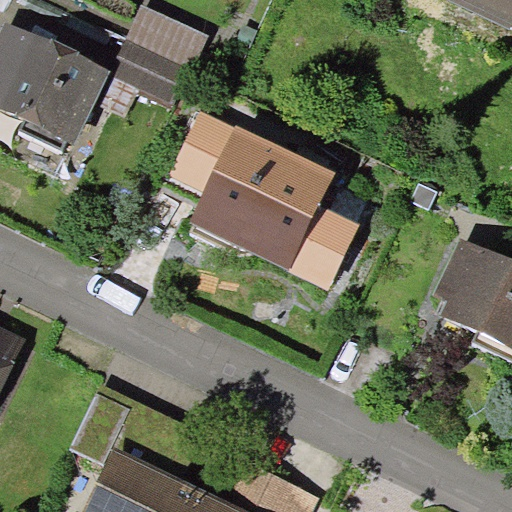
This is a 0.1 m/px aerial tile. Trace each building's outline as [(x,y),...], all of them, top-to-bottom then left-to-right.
[(511,0),(451,0),(511,27),(511,0)] [(216,36),(142,4),(128,37),(187,63),(201,69),(216,36)] [(0,109),(24,121),(20,130),(62,150),(67,141),(76,144),(111,71),(78,49),(51,37),(5,22),(0,31),(0,109)] [(122,61),(115,77),(170,100),(187,63),(128,37),(117,57),(122,61)] [(203,194),(235,128),(201,112),(169,178),(203,194)] [(335,171),(237,124),(235,128),(203,194),(189,223),(328,290),(360,224),(319,204),(335,171)] [(439,191),(419,182),(410,199),(429,209),(439,191)] [(511,262),(461,238),(433,295),(447,301),(441,314),(477,331),(472,341),(511,360),(511,262)] [(0,388),(25,338),(0,326),(0,388)] [(114,447),(182,480),(204,435),(102,386),(71,450),(105,467),(114,447)] [(95,480),(81,511),(244,511),(217,499),(182,480),(114,447),(105,467),(95,480)] [(237,458),(217,499),(244,511),(313,511),(320,498),(237,458)]
